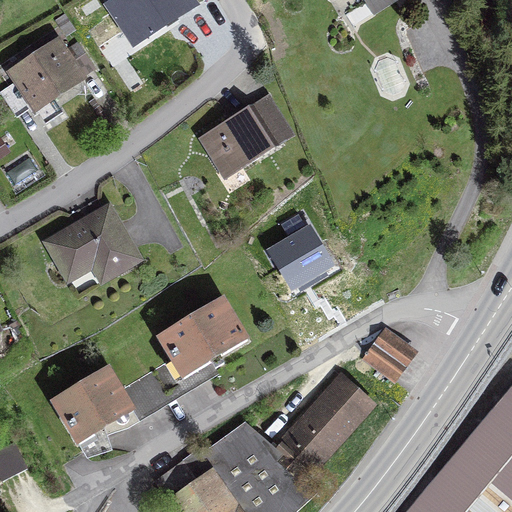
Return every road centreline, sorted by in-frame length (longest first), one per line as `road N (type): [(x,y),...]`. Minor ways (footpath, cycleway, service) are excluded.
road 1 (residential): [(0,230),(84,186),(222,80),(242,36),(230,0)]
road 2 (primary): [(358,511),(412,444),(511,282)]
